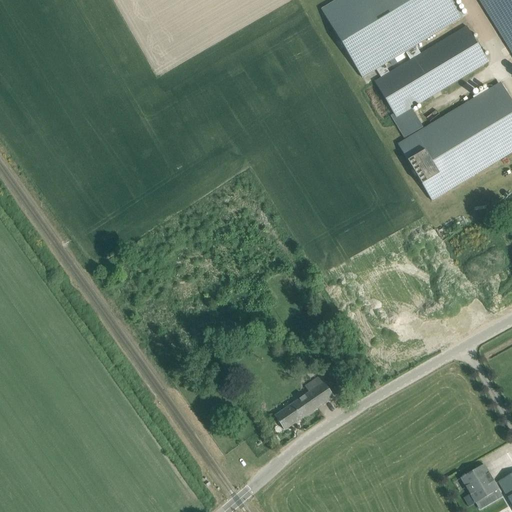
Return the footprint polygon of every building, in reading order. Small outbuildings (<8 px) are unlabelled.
[(334,0),(320,8),(360,79),(376,69),(384,65),(405,52),(416,46),(462,18),(450,0),(334,0)] [(511,0),(479,0),(511,52),(511,0)] [(381,78),(375,82),(394,115),(391,117),(398,128),(404,139),(423,128),(412,109),(489,63),(467,27),(421,54),(416,46),(405,52),(410,61),(390,73),(384,65),(376,69),(381,78)] [(511,101),(501,82),(398,144),(432,201),(511,153),(511,101)] [(309,393),(275,416),(279,422),(285,430),(334,397),(320,377),(305,386),(309,393)] [(476,503),(499,490),(484,465),(461,478),(476,503)] [(511,473),(498,482),(511,504),(511,473)]
